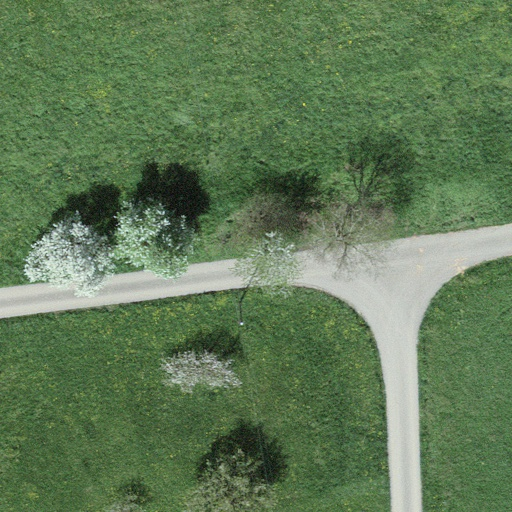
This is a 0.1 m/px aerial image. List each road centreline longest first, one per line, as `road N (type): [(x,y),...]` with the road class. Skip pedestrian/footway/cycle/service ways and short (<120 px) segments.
road 1 (unclassified): [(0,304),(397,254)]
road 2 (unclassified): [(406,511),(397,254)]
